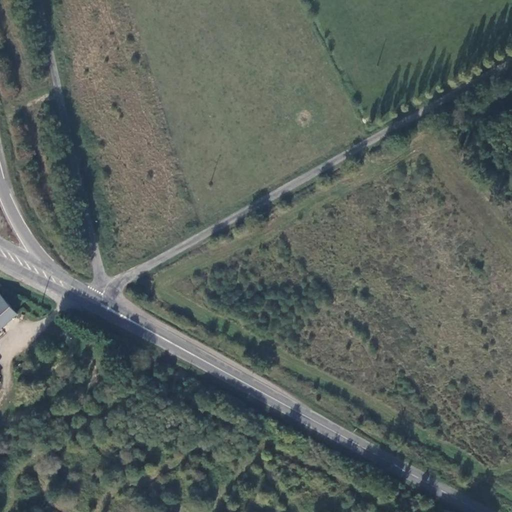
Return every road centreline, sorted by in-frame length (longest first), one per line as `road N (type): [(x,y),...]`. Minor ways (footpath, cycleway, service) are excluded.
road 1 (unclassified): [(103,287),(511,63)]
road 2 (tertiary): [(176,345),(481,511)]
road 3 (unclassified): [(103,287),(36,0)]
